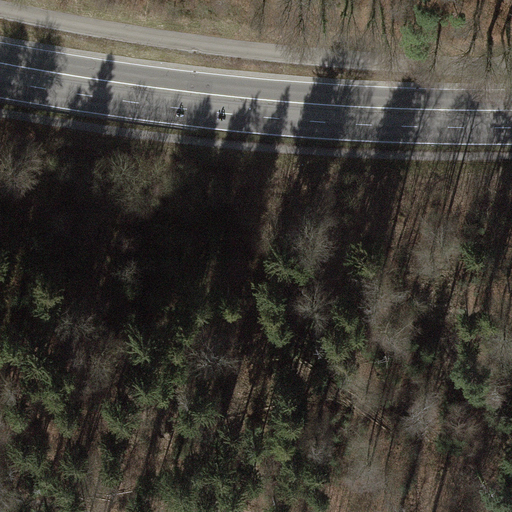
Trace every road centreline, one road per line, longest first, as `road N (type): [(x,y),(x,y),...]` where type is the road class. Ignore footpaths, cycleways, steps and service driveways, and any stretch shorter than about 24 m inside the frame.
road 1 (track): [(511,64),(274,52),(0,8)]
road 2 (primary): [(0,71),(227,105),(511,117)]
